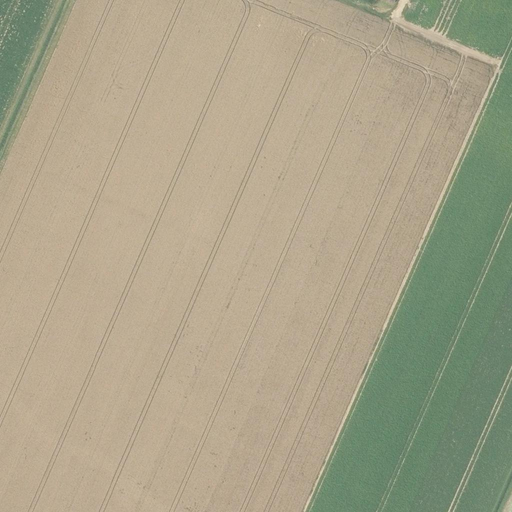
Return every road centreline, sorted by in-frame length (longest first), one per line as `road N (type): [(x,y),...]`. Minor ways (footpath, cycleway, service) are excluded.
road 1 (track): [(72,0),(0,166)]
road 2 (track): [(0,135),(58,0)]
